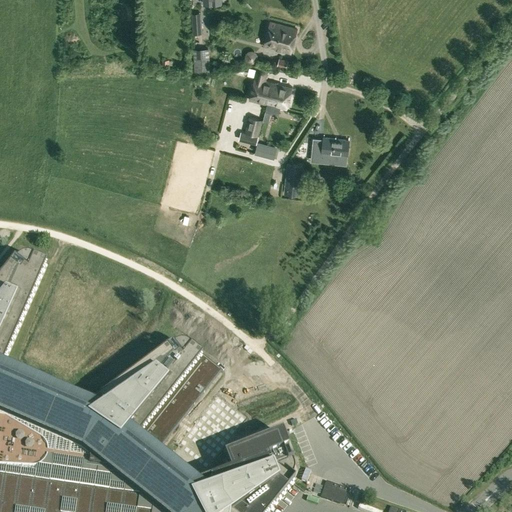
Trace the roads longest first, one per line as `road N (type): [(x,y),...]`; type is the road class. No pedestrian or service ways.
road 1 (residential): [(424,128),(257,348)]
road 2 (residential): [(511,23),(424,128)]
